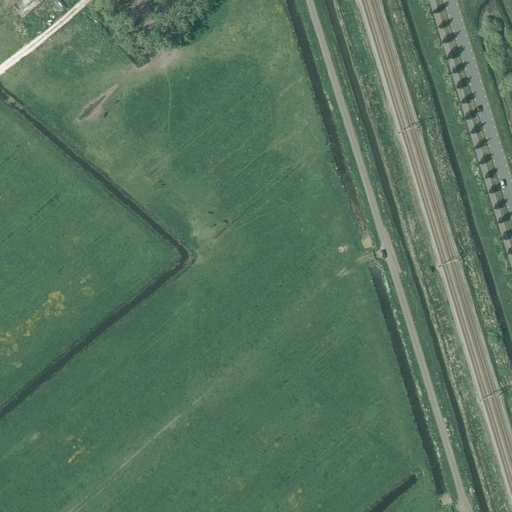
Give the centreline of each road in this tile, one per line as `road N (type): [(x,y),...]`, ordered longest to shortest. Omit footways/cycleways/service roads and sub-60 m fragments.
road 1 (unclassified): [(466,511),(309,0)]
road 2 (tertiary): [(511,206),(449,0)]
